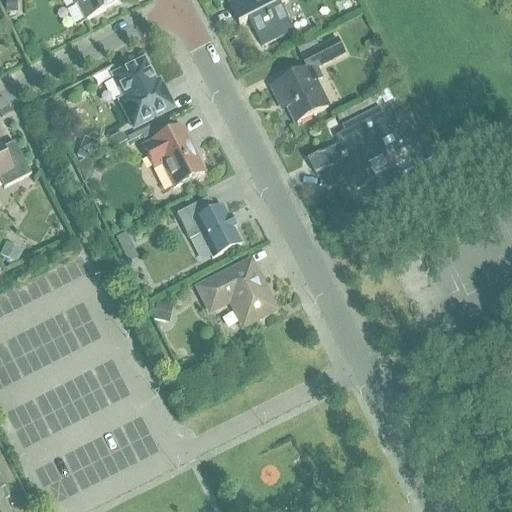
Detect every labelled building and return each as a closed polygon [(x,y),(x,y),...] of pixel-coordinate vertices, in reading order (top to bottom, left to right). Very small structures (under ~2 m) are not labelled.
[(117,4),(115,0),(69,0),(74,9),(77,7),(85,23),(105,12),(104,10),(117,4)] [(249,23),(263,49),(294,33),(281,7),(288,3),(286,0),(241,0),(229,7),(240,28),(249,23)] [(318,70),(345,56),(337,41),(302,59),(308,71),(271,90),(279,105),(285,102),(297,125),(329,109),(316,83),(323,80),(318,70)] [(119,104),(133,131),(172,111),(164,95),(161,97),(143,62),(112,78),(124,101),(119,104)] [(308,163),(316,177),(323,174),(329,185),(346,177),(354,194),(376,183),(367,166),(387,155),(381,143),(394,137),(380,109),(342,129),(349,142),(308,163)] [(161,167),(173,190),(203,175),(189,146),(190,146),(181,128),(142,148),(154,171),(161,167)] [(0,183),(3,190),(30,176),(14,144),(1,151),(0,149),(0,183)] [(199,237),(212,261),(241,246),(222,208),(215,212),(208,200),(176,216),(189,242),(199,237)] [(274,312),(250,264),(198,290),(210,314),(230,303),(243,328),(274,312)]
